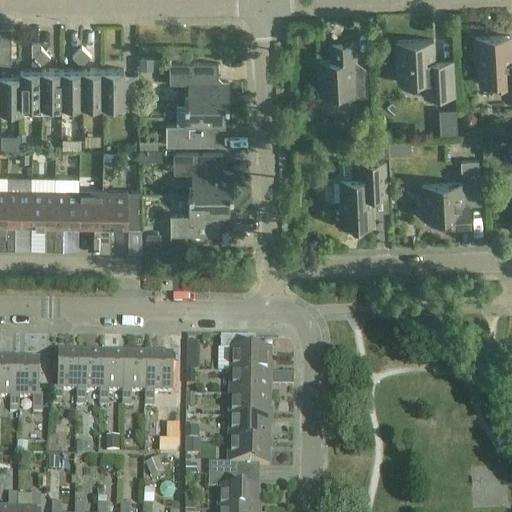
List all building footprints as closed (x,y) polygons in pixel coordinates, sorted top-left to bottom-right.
[(501,85),(502,97),(511,96),(511,62),(510,36),(475,38),(476,69),(479,69),(480,83),(494,82),(494,86),(501,85)] [(423,81),(424,97),(454,96),(453,60),(434,61),(433,40),(396,42),(397,82),(423,81)] [(32,57),(41,66),(41,48),(41,43),(32,43),(32,57)] [(319,62),(320,94),(354,92),(355,97),(367,97),(366,71),(354,72),(353,62),(355,61),(354,44),(331,45),(332,61),(319,62)] [(11,47),(0,47),(1,110),(22,110),(22,105),(21,105),(21,75),(20,75),(11,75),(11,47)] [(72,57),(82,66),(82,47),(72,57)] [(82,47),(82,66),(91,57),(82,47)] [(50,57),(41,48),(41,66),(50,57)] [(185,103),(185,105),(228,104),(228,82),(218,82),(218,63),(169,64),(169,84),(188,84),(188,103),(185,103)] [(123,69),(102,70),(102,105),(136,104),(136,75),(123,75),(123,69)] [(41,70),(20,70),(20,75),(21,75),(21,105),(22,105),(22,110),(22,112),(41,112),(41,70)] [(62,70),(41,70),(41,112),(62,112),(62,105),(62,70)] [(82,70),(62,70),(62,105),(82,105),(82,70)] [(102,70),(82,70),(82,105),(102,105),(102,70)] [(228,104),(185,105),(177,105),(177,126),(166,126),(166,146),(215,145),(215,127),(225,127),(225,106),(228,106),(228,104)] [(189,193),(189,195),(233,194),(232,172),(222,172),(222,153),(174,154),(174,174),(192,174),(193,193),(189,193)] [(422,185),(424,218),(444,217),(444,228),(470,227),(469,205),(481,204),(479,161),(461,162),(462,184),(422,185)] [(351,179),(340,180),(341,208),(335,208),(336,226),(374,224),(372,188),(386,188),(385,162),(350,163),(351,179)] [(15,227),(30,227),(31,190),(7,190),(6,250),(15,250),(15,227)] [(45,251),(54,251),(55,191),(31,190),(30,227),(46,227),(45,251)] [(63,228),(78,228),(79,191),(55,191),(54,251),(63,251),(63,228)] [(93,252),(102,252),(103,191),(79,191),(78,228),(94,228),(93,252)] [(103,191),(102,252),(111,252),(111,229),(142,229),(140,192),(103,191)] [(233,194),(189,195),(189,216),(170,216),(170,236),(219,235),(219,217),(229,217),(229,196),(233,196),(233,194)] [(230,350),(229,373),(270,374),(271,351),(255,350),(255,338),(220,337),(220,350),(230,350)] [(63,391),(76,391),(81,391),(82,352),(58,352),(57,390),(53,390),(53,405),(63,405),(63,391)] [(86,391),(99,392),(103,392),(104,353),(82,352),(81,391),(76,391),(76,405),(85,405),(86,391)] [(109,392),(122,392),(126,392),(127,353),(104,353),(103,392),(99,392),(99,406),(108,406),(109,392)] [(131,392),(145,392),(148,392),(149,354),(127,353),(126,392),(122,392),(121,406),(131,406),(131,392)] [(148,392),(145,392),(144,406),(154,407),(154,393),(172,393),(173,354),(149,354),(148,392)] [(19,412),(19,398),(15,398),(15,359),(0,358),(0,397),(10,398),(9,412),(19,412)] [(15,398),(19,398),(32,398),(32,412),(42,412),(42,397),(38,397),(39,360),(15,359),(15,398)] [(229,373),(229,396),(270,397),(270,374),(229,373)] [(229,396),(229,419),(269,420),(270,397),(229,396)] [(229,419),(228,442),(269,442),(269,420),(229,419)] [(209,464),(208,477),(233,477),(233,465),(269,466),(269,442),(228,442),(228,465),(209,464)] [(218,489),(217,511),(258,511),(259,490),(233,489),(233,477),(208,477),(208,489),(218,489)] [(0,511),(12,511),(13,509),(17,509),(18,495),(8,495),(8,509),(0,508),(0,511)] [(13,509),(12,511),(36,511),(37,510),(40,510),(40,495),(31,495),(31,509),(17,509),(13,509)]
